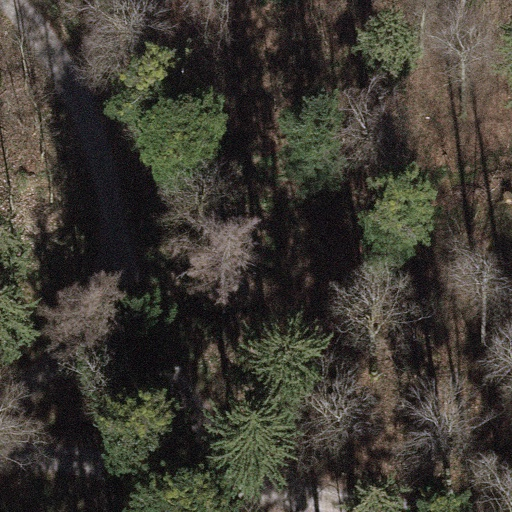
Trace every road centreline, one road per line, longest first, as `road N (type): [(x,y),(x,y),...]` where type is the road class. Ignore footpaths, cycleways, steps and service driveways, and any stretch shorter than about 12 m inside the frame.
road 1 (track): [(256,485),(157,364),(87,104),(56,47),(16,0)]
road 2 (track): [(0,438),(377,511)]
road 3 (track): [(118,229),(91,337),(59,375),(0,408)]
